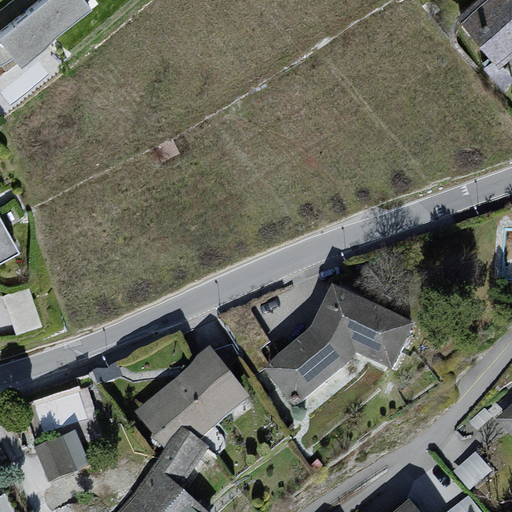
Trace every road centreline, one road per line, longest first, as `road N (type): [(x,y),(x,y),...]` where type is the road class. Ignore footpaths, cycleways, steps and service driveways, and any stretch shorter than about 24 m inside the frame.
road 1 (tertiary): [(0,377),(511,181)]
road 2 (residential): [(310,511),(445,426),(511,351)]
